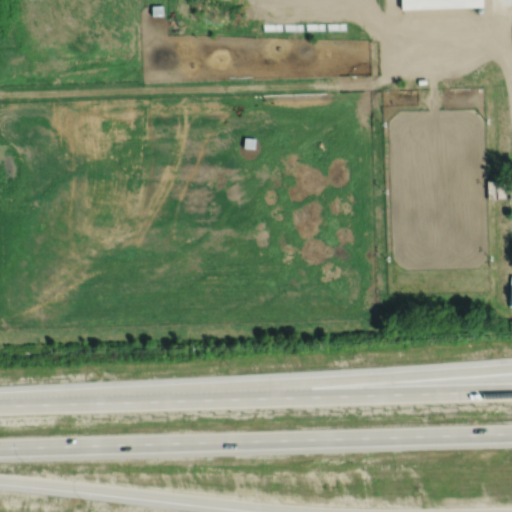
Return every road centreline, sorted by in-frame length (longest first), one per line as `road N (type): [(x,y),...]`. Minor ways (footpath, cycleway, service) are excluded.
road 1 (motorway): [(511,370),(0,401)]
road 2 (motorway): [(511,390),(0,405)]
road 3 (motorway): [(0,448),(511,434)]
road 4 (motorway): [(0,483),(261,511)]
